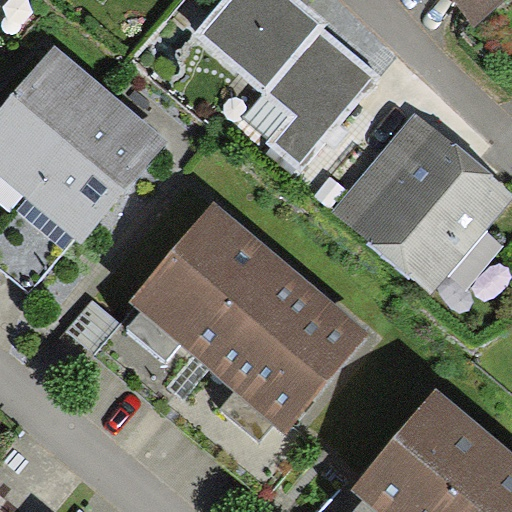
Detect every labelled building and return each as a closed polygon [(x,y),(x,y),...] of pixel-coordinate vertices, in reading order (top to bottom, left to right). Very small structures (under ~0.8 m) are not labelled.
[(330,33),(290,0),(230,0),(194,44),(287,121),(265,148),(302,179),(384,82),(328,35),(330,33)] [(511,0),(441,0),(473,35),(511,0)] [(56,54),(0,120),(0,183),(83,253),(170,149),(56,54)] [(511,207),(511,199),(415,118),(331,217),(431,302),(511,207)] [(374,344),(215,213),(131,314),(133,316),(95,361),(266,502),(316,441),(302,430),(374,344)] [(511,511),(511,469),(438,409),(357,507),(339,493),(323,511),(511,511)]
